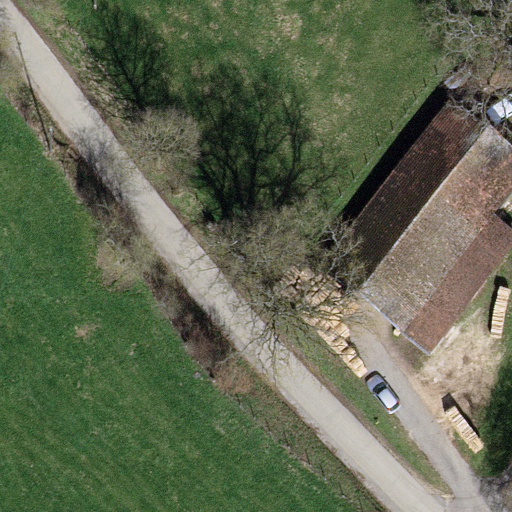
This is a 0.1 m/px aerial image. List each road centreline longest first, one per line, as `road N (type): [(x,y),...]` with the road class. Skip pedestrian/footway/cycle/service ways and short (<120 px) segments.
road 1 (track): [(0,32),(179,282),(414,511)]
road 2 (track): [(466,511),(334,311)]
